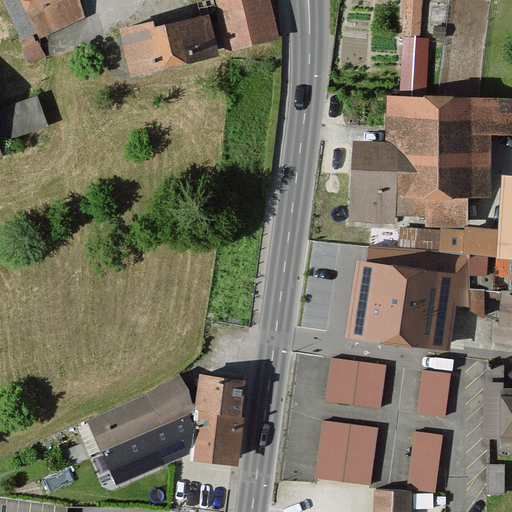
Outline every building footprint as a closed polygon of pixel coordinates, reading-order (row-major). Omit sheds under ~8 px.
[(76,0),(25,0),(43,38),(85,18),(76,0)] [(212,58),(275,44),(264,0),(216,0),(222,23),(125,45),(134,82),(214,64),(212,58)] [(42,97),(0,109),(0,131),(3,140),(51,125),(42,97)] [(511,133),(511,100),(385,97),(383,144),(348,143),(346,209),(422,211),(422,225),(461,226),(462,198),(485,199),(487,133),(511,133)] [(511,260),(511,178),(497,177),(494,233),(463,231),(462,258),(485,259),(502,260),(511,260)] [(462,258),(369,250),(357,333),(440,346),(443,302),(465,305),(465,288),(462,258)] [(465,288),(483,290),(485,259),(462,258),(465,288)] [(511,288),(511,260),(502,260),(500,288),(511,288)] [(465,288),(465,305),(483,314),(483,290),(465,288)] [(511,322),(511,288),(500,288),(498,322),(511,322)] [(511,322),(498,322),(491,321),(489,340),(511,343),(511,322)] [(384,367),(331,360),(326,399),(379,407),(384,367)] [(511,397),(502,397),(503,365),(488,364),(487,439),(499,439),(499,446),(511,445),(511,397)] [(449,375),(422,371),(417,414),(444,418),(449,375)] [(203,374),(199,409),(240,413),(244,378),(203,374)] [(107,445),(199,409),(185,376),(94,413),(107,445)] [(199,409),(107,445),(119,480),(188,452),(196,453),(199,409)] [(240,413),(199,409),(196,453),(236,457),(240,413)] [(375,430),(323,423),(316,478),(368,485),(375,430)] [(442,436),(415,432),(406,489),(433,493),(442,436)] [(408,511),(410,494),(373,494),(372,511),(408,511)]
